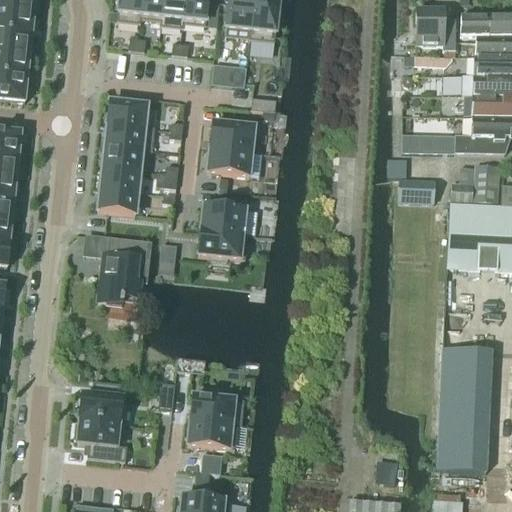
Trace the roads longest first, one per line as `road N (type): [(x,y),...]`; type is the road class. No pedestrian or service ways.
road 1 (tertiary): [(25,511),(78,0)]
road 2 (track): [(333,511),(369,0)]
